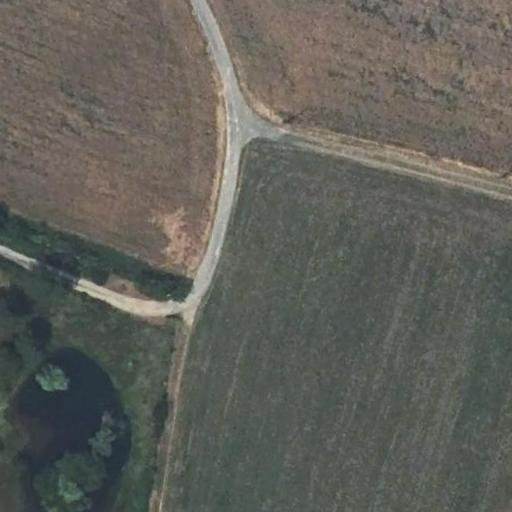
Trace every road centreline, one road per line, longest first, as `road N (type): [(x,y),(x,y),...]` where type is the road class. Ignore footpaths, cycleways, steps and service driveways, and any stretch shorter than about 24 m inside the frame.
road 1 (track): [(155,511),(193,294),(171,307),(119,301),(0,252)]
road 2 (track): [(511,193),(239,121)]
road 3 (unclassified): [(193,294),(224,214),(239,121)]
road 4 (unclassified): [(200,0),(239,121)]
